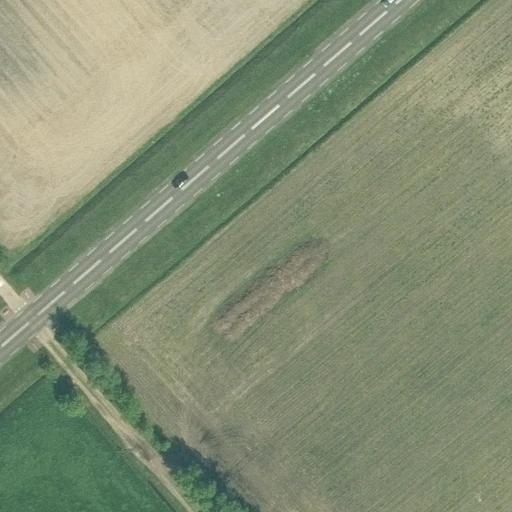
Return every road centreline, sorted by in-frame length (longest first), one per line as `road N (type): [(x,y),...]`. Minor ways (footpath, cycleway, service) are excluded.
road 1 (primary): [(30,320),(393,0)]
road 2 (track): [(196,511),(57,351)]
